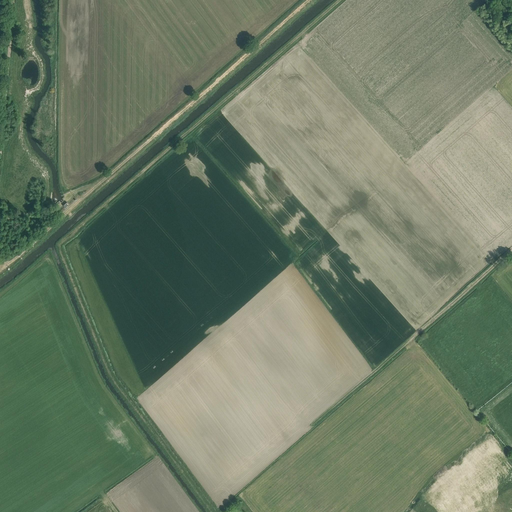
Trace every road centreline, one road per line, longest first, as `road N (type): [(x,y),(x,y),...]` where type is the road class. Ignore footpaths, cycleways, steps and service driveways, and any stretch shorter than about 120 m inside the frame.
road 1 (track): [(0,271),(314,0)]
road 2 (track): [(110,213),(107,204),(339,0)]
road 3 (track): [(511,251),(307,430)]
road 4 (track): [(0,139),(12,0)]
